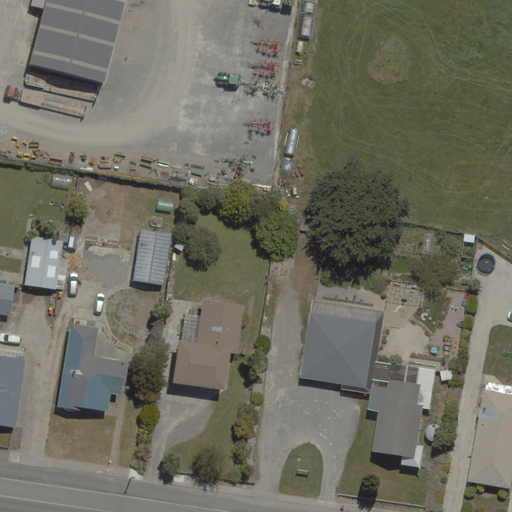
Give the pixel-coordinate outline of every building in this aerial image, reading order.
[(119,0),(44,0),(25,69),(94,88),(119,0)] [(170,240),(137,235),(130,285),(163,290),(170,240)] [(55,292),(62,242),(31,237),(24,287),(55,292)] [(15,289),(0,286),(0,321),(9,323),(15,289)] [(179,301),(166,391),(219,398),(224,358),(236,360),(243,310),(179,301)] [(378,324),(312,314),(302,382),(368,391),(378,324)] [(67,328),(53,410),(112,420),(121,364),(92,359),(96,333),(67,328)] [(23,361),(0,357),(0,431),(13,433),(23,361)] [(382,385),(371,458),(417,465),(429,393),(382,385)] [(511,488),(511,397),(484,392),(469,485),(511,492),(511,488)]
